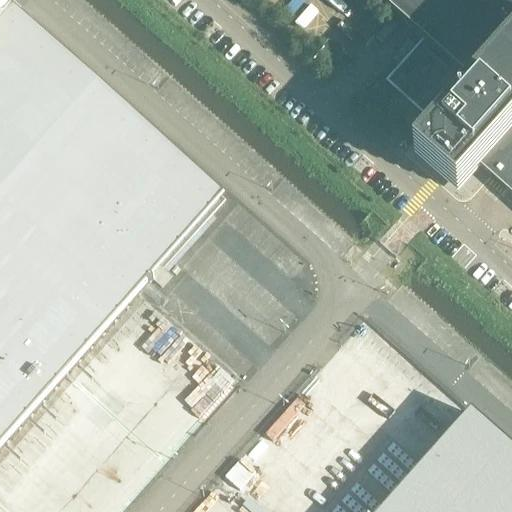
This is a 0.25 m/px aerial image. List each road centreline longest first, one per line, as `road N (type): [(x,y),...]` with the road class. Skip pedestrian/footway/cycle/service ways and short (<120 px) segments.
road 1 (unclassified): [(209,0),(511,269)]
road 2 (unknown): [(354,292),(424,191)]
